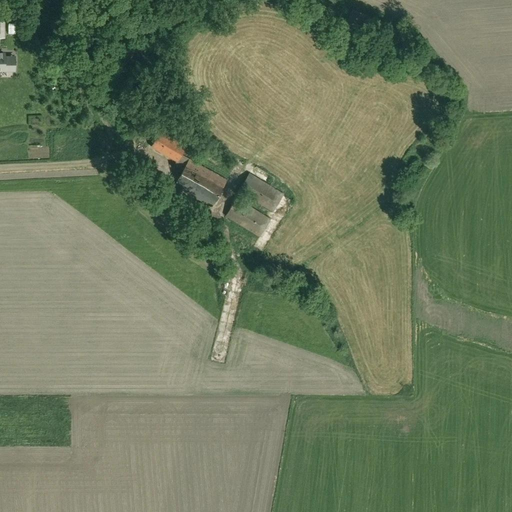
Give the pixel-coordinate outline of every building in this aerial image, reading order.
[(161,23),(173,14),(167,6),(155,15),(161,23)] [(181,45),(193,33),(187,26),(174,38),(181,45)] [(133,53),(117,39),(101,59),(117,73),(133,53)] [(4,57),(4,53),(2,53),(0,53),(0,70),(14,70),(14,62),(14,57),(13,57),(4,57)] [(211,207),(226,181),(180,154),(185,145),(160,131),(151,146),(176,161),(174,164),(183,169),(173,185),(211,207)] [(273,211),(283,194),(249,173),(238,190),(273,211)] [(260,236),(270,219),(236,198),(225,215),(260,236)] [(229,278),(232,269),(224,267),(221,276),(229,278)]
